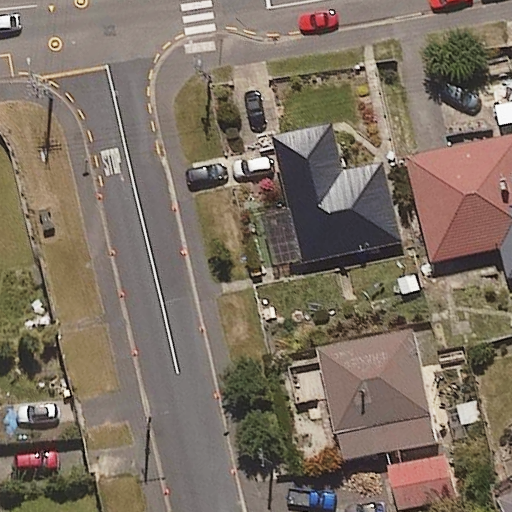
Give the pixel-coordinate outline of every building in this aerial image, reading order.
[(345,173),(332,121),(270,136),(303,266),(406,240),(386,163),(345,173)] [(511,133),(402,157),(425,259),(498,243),(507,281),(511,280),(511,133)] [(310,401),(328,397),(342,461),(439,440),(414,325),(318,346),(323,371),(304,375),(310,401)] [(452,501),(448,458),(388,464),(392,507),(452,501)] [(511,511),(511,493),(496,502),(501,511),(511,511)]
